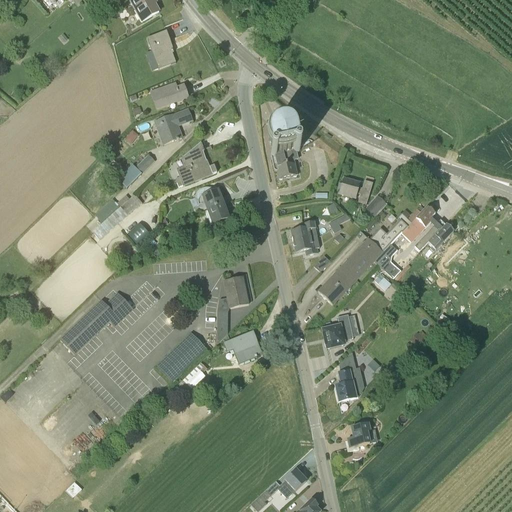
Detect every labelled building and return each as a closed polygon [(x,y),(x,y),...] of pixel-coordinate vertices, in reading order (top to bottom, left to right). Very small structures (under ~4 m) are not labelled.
[(135,0),(130,4),(142,23),(159,13),(152,1),(154,0),(153,0),(135,0)] [(146,40),(158,70),(176,64),(172,54),(173,54),(172,51),(171,52),(169,46),(171,45),(166,32),(146,40)] [(68,42),(63,36),(59,40),(64,46),(68,42)] [(183,87),(176,90),(175,85),(150,94),(156,110),(187,99),(183,87)] [(141,114),(139,108),(132,110),(134,117),(141,114)] [(176,141),(176,142),(178,141),(178,140),(182,139),(178,130),(177,131),(175,126),(191,120),(188,111),(154,123),(163,146),(176,141)] [(271,156),(272,163),(297,158),(296,153),(297,153),(298,153),(299,153),(299,152),(300,152),(300,151),(300,150),(299,149),(299,148),(298,148),(295,146),(296,143),(297,143),(296,141),(294,134),(295,132),(294,131),(292,129),(289,127),(290,126),(287,124),(286,126),(285,126),(284,126),(282,126),(281,126),(280,126),(279,126),(277,126),(276,127),(275,128),(274,128),(273,129),(272,128),(270,130),(271,131),(270,132),(270,133),(269,134),(269,136),(268,137),(268,138),(268,139),(268,140),(268,142),(268,143),(269,144),(269,145),(270,146),(270,147),(271,148),(272,149),(272,150),(273,151),(271,154),(270,155),(271,156)] [(184,168),(177,170),(180,178),(182,182),(177,184),(179,188),(183,186),(209,177),(216,174),(213,166),(209,168),(208,168),(205,169),(203,164),(206,163),(203,153),(204,153),(203,151),(206,150),(205,149),(203,143),(203,142),(192,151),(184,157),(187,167),(184,168)] [(147,156),(134,169),(140,175),(141,176),(154,163),(147,156)] [(297,160),(297,158),(272,163),(274,171),(274,172),(275,172),(276,173),(277,172),(279,181),(297,177),(293,161),(297,160)] [(368,198),(370,193),(372,185),(364,182),(361,190),(358,189),(360,184),(343,179),(338,195),(355,200),(357,195),(360,196),(357,204),(366,206),(368,198)] [(199,193),(197,195),(199,200),(201,206),(205,205),(207,212),(223,206),(219,197),(217,192),(216,192),(213,194),(211,190),(208,190),(205,191),(202,192),(199,193)] [(134,196),(120,209),(127,217),(141,204),(134,196)] [(377,197),(364,211),(373,219),(386,205),(377,197)] [(101,226),(120,209),(116,205),(97,221),(101,226)] [(327,209),(332,216),(339,212),(334,205),(327,209)] [(223,206),(207,212),(210,220),(208,221),(210,226),(212,226),(213,226),(228,220),(223,206)] [(429,225),(433,229),(435,231),(437,229),(431,223),(436,217),(427,208),(424,211),(421,214),(411,225),(408,228),(406,230),(406,229),(401,234),(412,244),(429,225)] [(417,211),(407,221),(411,225),(421,214),(417,211)] [(401,215),(398,219),(400,221),(408,228),(411,225),(407,221),(401,215)] [(345,216),(335,222),(328,226),(330,231),(338,226),(350,220),(345,216)] [(364,229),(367,232),(375,224),(372,221),(364,229)] [(406,230),(408,228),(400,221),(386,236),(380,230),(369,241),(382,254),(390,245),(401,234),(406,229),(406,230)] [(290,233),(293,244),(317,239),(314,223),(299,227),(300,230),(290,233)] [(139,224),(127,235),(138,247),(150,236),(139,224)] [(442,224),(437,229),(435,231),(433,229),(424,238),(414,249),(419,254),(428,245),(445,226),(442,224)] [(338,226),(330,231),(333,235),(341,231),(338,226)] [(445,226),(428,245),(431,248),(429,250),(433,254),(442,245),(453,233),(446,226),(445,226)] [(204,231),(191,236),(193,243),(207,237),(204,231)] [(338,245),(343,239),(338,235),(334,241),(338,245)] [(317,239),(293,244),(295,255),(305,253),(306,257),(318,255),(316,250),(319,249),(317,239)] [(368,240),(318,293),(332,307),(374,263),(382,254),(369,241),(368,240)] [(390,245),(382,254),(374,263),(384,272),(389,266),(392,257),(397,252),(390,245)] [(330,263),(324,258),(313,268),(320,274),(330,263)] [(389,266),(384,272),(393,281),(394,280),(400,273),(391,265),(389,266)] [(380,276),(374,282),(377,285),(385,292),(391,286),(383,278),(380,276)] [(216,313),(216,346),(227,336),(227,314),(229,310),(248,306),(243,279),(223,283),(227,300),(218,302),(216,313)] [(109,324),(114,329),(133,311),(117,294),(104,306),(101,303),(60,342),(74,357),(109,324)] [(353,341),(347,317),(337,319),(339,328),(322,332),(327,351),(344,347),(343,343),(353,341)] [(416,334),(408,342),(416,349),(424,341),(427,338),(421,332),(418,336),(416,334)] [(255,360),(256,359),(256,357),(261,355),(258,346),(256,347),(251,334),(223,344),(227,353),(233,351),(238,366),(254,360),(255,360)] [(172,382),(205,350),(190,335),(157,367),(172,382)] [(54,348),(67,362),(72,356),(59,343),(54,348)] [(340,375),(338,375),(341,387),(335,388),(339,403),(358,399),(359,396),(360,395),(364,389),(359,369),(355,370),(351,353),(338,367),(340,375)] [(206,370),(200,364),(173,390),(182,399),(205,377),(202,374),(206,370)] [(353,440),(347,441),(349,450),(369,445),(367,433),(370,432),(368,425),(351,429),(353,440)] [(286,501),(292,495),(306,483),(296,471),(285,482),(279,488),(275,483),(250,506),(256,511),(258,511),(266,505),(264,503),(277,491),(286,501)] [(318,511),(316,509),(317,508),(311,501),(304,508),(302,508),(300,510),(300,511),(299,511),(298,511),(299,511),(298,511),(318,511)]
